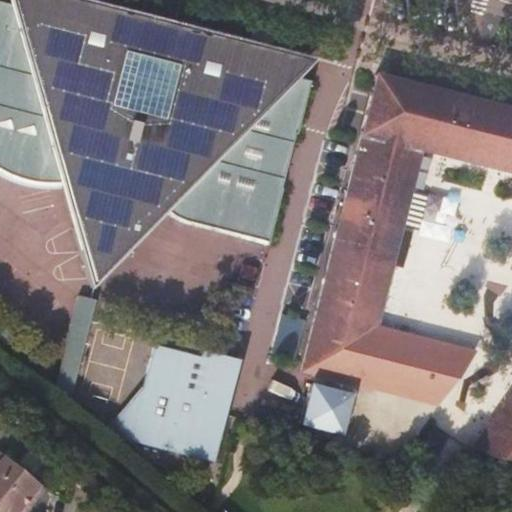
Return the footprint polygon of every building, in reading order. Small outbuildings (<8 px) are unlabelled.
[(88,0),(9,0),(11,4),(0,1),(0,161),(4,163),(18,168),(47,169),(56,167),(90,285),(166,207),(168,209),(175,214),(184,219),(268,241),(308,81),(291,77),(314,58),(88,0)] [(375,74),(370,94),(424,132),(440,142),(441,139),(457,142),(457,147),(511,163),(511,108),(451,93),(440,90),(375,74)] [(365,113),(360,131),(401,142),(419,150),(430,153),(511,175),(511,163),(457,147),(457,142),(441,139),(440,142),(424,132),(370,94),(365,113)] [(401,142),(360,131),(359,135),(300,374),(436,408),(461,370),(465,348),(378,326),(419,150),(401,142)] [(82,293),(59,383),(66,390),(74,396),(99,297),(88,295),(82,293)] [(113,427),(123,435),(173,447),(175,443),(185,441),(186,445),(187,448),(191,451),(197,453),(214,457),(216,439),(216,433),(215,430),(211,426),(207,422),(203,418),(202,418),(206,401),(203,400),(216,349),(189,342),(187,347),(157,340),(140,409),(134,408),(131,420),(120,418),(113,427)] [(465,348),(461,370),(475,351),(465,348)] [(511,385),(483,429),(466,451),(511,463),(511,385)] [(352,399),(309,388),(298,428),(327,436),(341,440),(352,399)] [(0,511),(31,511),(48,492),(5,457),(0,462),(0,511)]
